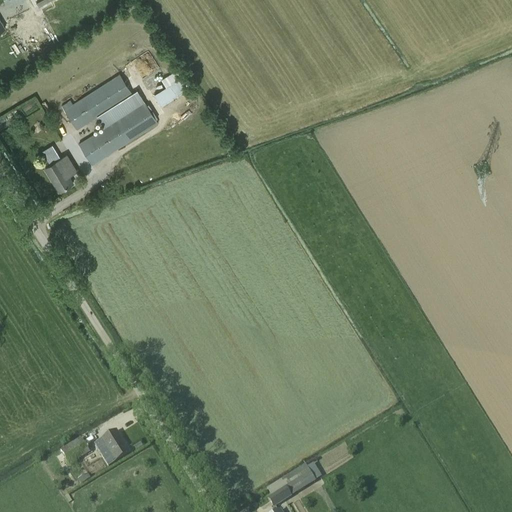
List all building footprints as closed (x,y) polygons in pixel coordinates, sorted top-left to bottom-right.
[(1,0),(5,9),(23,0),(1,0)] [(64,109),(77,129),(133,94),(119,73),(64,109)] [(153,95),(161,105),(178,95),(170,84),(153,95)] [(144,101),(79,143),(92,165),(158,123),(144,101)] [(60,157),(57,151),(53,145),(42,151),(46,158),(49,163),(60,157)] [(73,183),(69,176),(71,175),(61,158),(45,168),(59,192),(73,183)] [(117,431),(94,445),(99,453),(105,449),(114,463),(130,453),(117,431)] [(93,451),(91,448),(88,450),(81,439),(60,452),(64,458),(59,461),(63,467),(68,464),(69,466),(93,451)] [(291,497),(293,496),(316,482),(305,465),(267,489),(271,496),(267,499),(273,509),(292,497),(291,497)]
